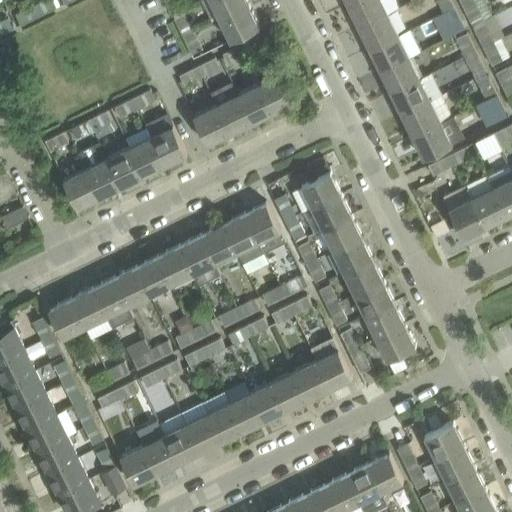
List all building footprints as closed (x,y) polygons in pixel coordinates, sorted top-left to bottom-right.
[(40,15),(58,6),(54,0),(42,0),(34,4),(40,15)] [(166,0),(171,9),(182,4),(179,0),(166,0)] [(212,0),(221,16),(250,2),(249,0),(212,0)] [(361,25),(390,11),(384,0),(356,0),(350,3),(361,25)] [(439,0),(445,11),(455,5),(452,0),(439,0)] [(465,0),(463,1),(474,24),(494,14),(487,0),(465,0)] [(232,39),(261,24),(250,2),(221,16),(232,39)] [(22,23),(40,15),(34,4),(16,13),(22,23)] [(445,11),(453,29),(464,23),(455,5),(445,11)] [(184,34),(194,29),(186,11),(175,17),(184,34)] [(371,47),(400,32),(390,11),(361,25),(371,47)] [(0,34),(13,28),(8,16),(0,20),(0,34)] [(484,45),(495,39),(486,22),(475,27),(484,45)] [(194,29),(184,34),(192,52),(203,47),(194,29)] [(466,54),(477,49),(468,31),(457,36),(466,54)] [(382,68),(411,54),(400,32),(371,47),(382,68)] [(242,42),(247,54),(265,45),(260,34),(242,42)] [(484,45),(493,64),(504,58),(495,39),(484,45)] [(229,62),(247,54),(242,42),(224,51),(229,62)] [(466,54),(475,72),(486,67),(477,49),(466,54)] [(392,90),(422,76),(411,54),(382,68),(392,90)] [(198,64),(204,75),(222,66),(216,55),(198,64)] [(505,88),(511,84),(511,63),(496,71),(505,88)] [(186,84),(204,75),(198,64),(180,73),(186,84)] [(260,81),(275,110),(297,99),(283,70),(260,81)] [(487,97),(498,92),(489,74),(478,79),(487,97)] [(403,111),(432,97),(422,76),(392,90),(403,111)] [(253,120),(275,110),(260,81),(239,91),(253,120)] [(157,97),(155,93),(151,87),(133,96),(139,106),(157,97)] [(231,131),(253,120),(239,91),(217,102),(231,131)] [(487,97),(496,115),(507,110),(498,92),(487,97)] [(121,115),(139,106),(133,96),(115,104),(121,115)] [(414,133),(443,119),(432,97),(403,111),(414,133)] [(209,142),(231,131),(217,102),(195,113),(209,142)] [(90,117),(95,128),(113,119),(108,108),(90,117)] [(77,137),(95,128),(90,117),(72,126),(77,137)] [(425,156),(443,147),(454,141),(443,119),(414,133),(425,156)] [(500,141),(511,135),(511,121),(494,130),(500,141)] [(188,152),(179,134),(174,123),(152,134),(166,163),(188,152)] [(46,138),(51,149),(70,141),(64,129),(46,138)] [(482,150),(500,141),(494,130),(476,139),(482,150)] [(144,173),(166,163),(152,134),(130,144),(144,173)] [(451,152),(456,162),(474,154),(469,143),(451,152)] [(123,184),(144,173),(130,144),(108,155),(123,184)] [(434,173),(456,162),(451,152),(429,162),(434,173)] [(101,195),(123,184),(108,155),(87,166),(101,195)] [(79,206),(101,195),(87,166),(65,176),(79,206)] [(314,205),(343,191),(332,168),(303,183),(314,205)] [(0,187),(13,181),(8,170),(0,173),(0,187)] [(508,213),(494,184),(489,174),(467,184),(473,195),(487,224),(508,213)] [(508,213),(511,211),(511,175),(494,184),(508,213)] [(0,201),(19,192),(13,181),(0,187),(0,201)] [(286,218),(297,213),(286,191),(275,196),(286,218)] [(324,227),(353,212),(343,191),(314,205),(324,227)] [(464,235),(487,224),(473,195),(450,206),(464,235)] [(282,228),(277,217),(268,199),(245,210),(260,239),(282,228)] [(10,226),(30,216),(24,204),(4,214),(10,226)] [(266,250),(260,239),(245,210),(224,221),(238,250),(244,260),(266,250)] [(335,248),(364,234),(353,212),(324,227),(335,248)] [(297,213),(286,218),(295,236),(305,231),(297,213)] [(216,261),(238,250),(224,221),(202,232),(216,261)] [(215,261),(216,261),(202,232),(180,242),(195,271),(200,282),(221,271),(215,261)] [(346,270),(375,256),(364,234),(335,248),(346,270)] [(307,262),(318,257),(309,239),(298,244),(307,262)] [(173,282),(195,271),(180,242),(159,253),(173,282)] [(151,292),(173,282),(159,253),(137,263),(151,292)] [(356,292),(385,277),(375,256),(346,270),(356,292)] [(318,257),(307,262),(316,280),(327,275),(318,257)] [(130,303),(151,292),(137,263),(115,274),(130,303)] [(286,294),(309,283),(304,272),(281,284),(286,294)] [(129,303),(130,303),(115,274),(94,285),(108,314),(114,325),(135,314),(129,303)] [(367,313),(396,299),(385,277),(356,292),(367,313)] [(328,305),(339,300),(330,282),(320,287),(328,305)] [(269,303),(286,294),(281,284),(264,292),(269,303)] [(86,324),(108,314),(94,285),(72,295),(86,324)] [(290,302),(295,313),(313,304),(308,293),(290,302)] [(64,335),(86,324),(72,295),(50,306),(64,335)] [(238,304),(243,315),(261,306),(256,296),(238,304)] [(377,335),(406,321),(396,299),(367,313),(377,335)] [(339,300),(328,305),(337,323),(348,318),(339,300)] [(278,321),(295,313),(290,302),(273,310),(278,321)] [(226,324),(243,315),(238,304),(220,313),(226,324)] [(42,338),(54,333),(45,314),(34,320),(42,338)] [(247,323),(252,334),(270,325),(265,314),(247,323)] [(0,358),(26,346),(13,319),(15,317),(15,316),(0,323),(0,330),(0,358)] [(199,337),(218,328),(212,317),(194,327),(199,337)] [(377,335),(380,339),(388,357),(417,343),(406,321),(377,335)] [(235,343),(252,334),(247,323),(229,332),(235,343)] [(350,349),(360,344),(352,326),(341,331),(350,349)] [(182,345),(199,337),(194,327),(177,335),(182,345)] [(51,356),(62,350),(54,333),(42,338),(51,356)] [(203,345),(209,355),(227,346),(221,336),(203,345)] [(156,358),(174,349),(169,338),(151,347),(156,358)] [(350,349),(361,371),(371,366),(360,344),(350,349)] [(191,364),(209,355),(203,345),(186,353),(191,364)] [(8,382),(37,368),(26,346),(0,358),(0,372),(1,374),(3,373),(8,382)] [(354,375),(345,357),(339,346),(317,357),(331,386),(354,375)] [(139,367),(156,358),(151,347),(133,356),(139,367)] [(159,366),(165,376),(183,367),(178,357),(159,366)] [(309,396),(331,386),(317,357),(295,367),(309,396)] [(64,381),(75,376),(66,358),(55,363),(64,381)] [(111,380),(130,371),(125,360),(106,369),(111,380)] [(148,385),(165,376),(159,366),(142,374),(148,385)] [(288,407),(309,396),(295,367),(274,378),(288,407)] [(18,404),(47,389),(37,368),(8,382),(18,404)] [(95,388),(111,380),(106,369),(90,377),(95,388)] [(75,403),(85,398),(75,376),(64,381),(75,403)] [(116,387),(121,398),(140,389),(135,378),(116,387)] [(266,418),(288,407),(274,378),(252,389),(266,418)] [(105,406),(121,398),(116,387),(99,396),(105,406)] [(29,425),(58,411),(47,389),(18,404),(29,425)] [(245,428),(266,418),(252,389),(230,399),(245,428)] [(85,425),(96,419),(85,398),(75,403),(85,425)] [(223,439),(245,428),(230,399),(209,410),(223,439)] [(201,450),(223,439),(209,410),(187,421),(201,450)] [(40,447),(69,433),(58,411),(29,425),(40,447)] [(85,425),(94,442),(105,437),(96,419),(85,425)] [(436,455),(465,441),(454,419),(425,433),(436,455)] [(180,460),(201,450),(187,421),(165,431),(180,460)] [(158,471),(180,460),(165,431),(144,442),(158,471)] [(50,469),(79,454),(69,433),(40,447),(50,469)] [(409,469),(419,463),(408,441),(398,446),(409,469)] [(447,477),(476,463),(465,441),(436,455),(447,477)] [(135,482),(158,471),(144,442),(121,453),(135,482)] [(106,468),(117,463),(108,445),(97,451),(106,468)] [(405,479),(399,468),(391,450),(368,461),(382,490),(405,479)] [(61,490),(90,476),(79,454),(50,469),(61,490)] [(361,500),(382,490),(368,461),(346,471),(361,500)] [(114,492),(128,485),(117,463),(106,468),(102,470),(114,492)] [(419,463),(409,469),(417,487),(428,481),(419,463)] [(458,499),(487,484),(476,463),(447,477),(458,499)] [(339,511),(361,500),(346,471),(325,482),(339,511)] [(90,476),(61,490),(71,511),(73,511),(101,499),(90,476)] [(312,511),(336,511),(339,511),(325,482),(303,493),(312,511)] [(464,511),(485,511),(497,506),(487,484),(458,499),(464,511)] [(429,511),(430,511),(441,507),(432,489),(421,494),(429,511)] [(312,511),(303,493),(281,503),(285,511),(312,511)] [(285,511),(281,503),(263,511),(285,511)]
